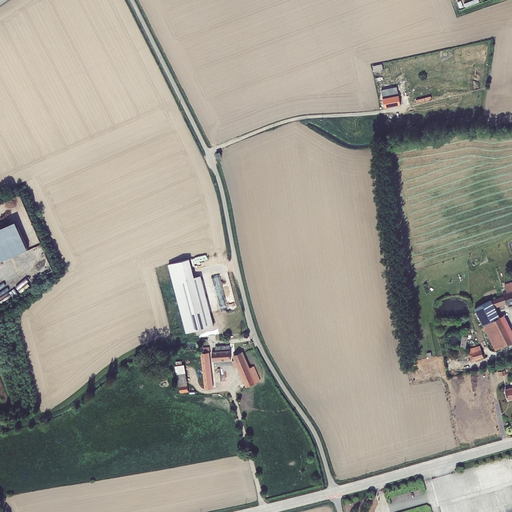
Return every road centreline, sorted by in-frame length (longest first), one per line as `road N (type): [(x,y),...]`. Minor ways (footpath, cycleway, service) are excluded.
road 1 (unclassified): [(335,491),(312,429),(249,323),(215,170),(131,0)]
road 2 (tertiary): [(335,491),(511,441)]
road 3 (track): [(206,151),(305,116),(379,112)]
